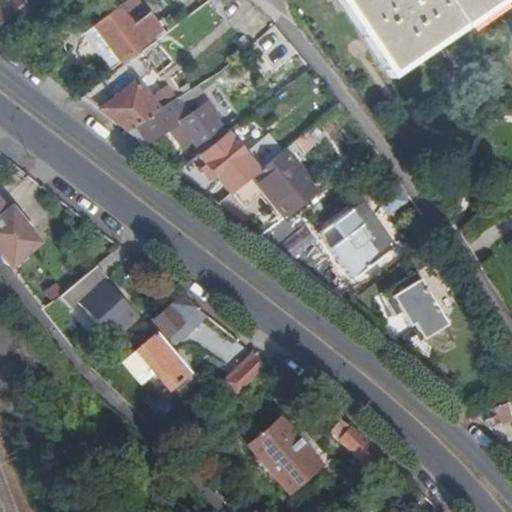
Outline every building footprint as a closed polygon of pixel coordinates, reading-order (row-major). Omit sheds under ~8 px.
[(0,7),(0,37),(2,39),(46,3),(43,0),(9,0),(7,2),(0,7)] [(511,0),(338,0),(389,74),(499,0),(511,0)] [(94,30),(120,66),(155,39),(142,22),(133,29),(118,11),(94,30)] [(142,22),(155,39),(160,35),(147,18),(142,22)] [(111,73),(120,66),(94,30),(85,38),(111,73)] [(79,49),(52,77),(71,91),(93,69),(79,49)] [(154,73),(142,56),(83,101),(116,127),(126,135),(157,115),(137,87),(154,73)] [(196,90),(157,115),(126,135),(145,150),(169,134),(181,149),(190,143),(202,157),(227,137),(217,125),(219,123),(212,113),(203,120),(197,113),(189,119),(182,109),(200,96),(196,90)] [(228,136),(227,137),(202,157),(199,158),(206,168),(189,183),(201,193),(216,180),(217,181),(222,177),(236,194),(284,156),(271,139),(247,160),(228,136)] [(284,156),(236,194),(234,196),(245,211),(265,194),(286,221),(319,196),(310,184),(311,182),(300,168),(298,168),(286,153),(284,156)] [(0,257),(10,269),(39,246),(11,212),(8,214),(0,205),(0,257)] [(351,215),(362,230),(374,222),(363,206),(351,215)] [(352,283),(380,262),(379,259),(382,257),(378,251),(374,254),(369,246),(372,244),(362,230),(351,215),(320,238),(352,283)] [(286,221),(261,240),(276,252),(298,235),(286,221)] [(374,222),(362,230),(372,244),(383,235),(374,222)] [(97,268),(59,298),(71,311),(78,305),(113,341),(137,319),(103,283),(107,281),(97,268)] [(447,329),(415,279),(381,300),(395,321),(401,317),(409,330),(413,328),(423,343),(447,329)] [(183,326),(199,311),(182,298),(134,338),(143,348),(137,353),(161,383),(170,393),(191,376),(159,336),(162,333),(169,340),(183,327),(183,326)] [(155,388),(161,383),(137,353),(128,361),(155,388)] [(266,368),(268,366),(257,357),(255,359),(255,358),(226,385),(237,395),(266,368)] [(511,404),(495,411),(504,427),(511,422),(511,404)] [(297,441),(281,422),(249,449),(290,497),(322,469),(306,450),(312,444),(304,435),(297,441)] [(383,484),(395,473),(378,455),(348,428),(337,442),(364,466),(383,484)]
